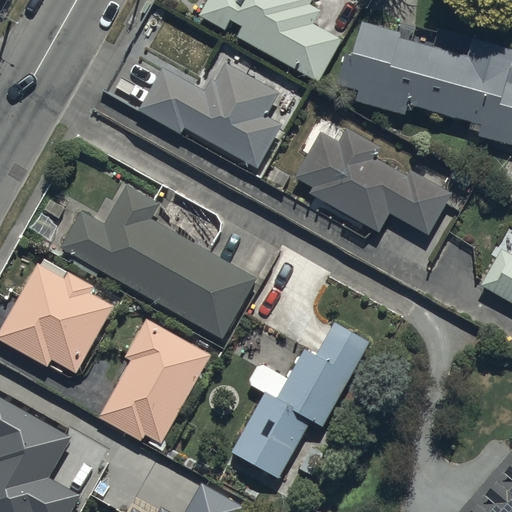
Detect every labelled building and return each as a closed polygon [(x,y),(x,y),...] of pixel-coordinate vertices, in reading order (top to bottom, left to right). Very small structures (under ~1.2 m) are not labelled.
[(208,0),(200,15),(320,81),(342,40),(313,23),(325,0),(208,0)] [(479,135),(511,144),(511,81),(510,81),(511,74),(511,49),(475,39),(471,54),(359,22),(339,94),(409,115),(411,105),(482,125),(479,135)] [(164,66),(142,107),(259,171),(286,123),(270,115),(283,91),(225,60),(209,91),(164,66)] [(429,234),(454,194),(329,117),(291,178),(382,234),(395,213),(429,234)] [(83,212),(63,246),(224,337),(258,277),(154,219),(162,206),(128,187),(106,225),(83,212)] [(511,252),(504,248),(482,285),(511,302),(511,252)] [(37,262),(0,333),(0,335),(78,375),(115,302),(37,262)] [(157,446),(163,450),(216,359),(150,320),(97,411),(157,446)] [(333,325),(231,454),(300,485),(371,344),(333,325)] [(0,511),(75,511),(85,496),(53,477),(76,437),(0,393),(0,511)] [(511,511),(511,451),(458,511),(511,511)] [(242,511),(244,508),(201,484),(185,511),(170,511),(161,507),(158,511),(139,511),(133,508),(130,511),(242,511)]
